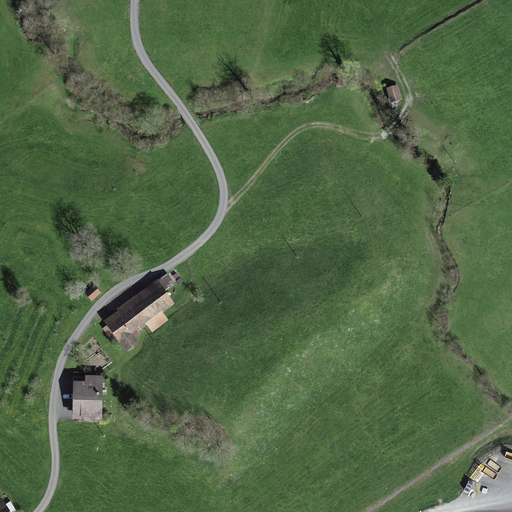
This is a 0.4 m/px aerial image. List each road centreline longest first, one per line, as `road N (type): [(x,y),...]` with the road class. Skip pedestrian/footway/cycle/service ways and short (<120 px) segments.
road 1 (unclassified): [(135,0),(146,61),(211,153),(224,203),(215,228),(181,257),(105,297),(69,347),(53,425),(53,485),(37,511)]
road 2 (track): [(221,211),(294,132),(328,127),(376,139),(392,132),(408,90),(390,55)]
